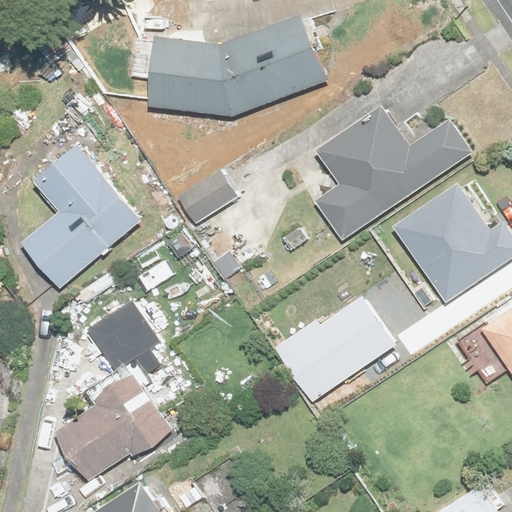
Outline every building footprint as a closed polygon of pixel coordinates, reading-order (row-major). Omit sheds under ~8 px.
[(166,40),(165,50),(141,47),(137,78),(161,80),(158,107),(245,117),(332,85),(309,20),(232,48),(166,40)] [(409,133),(394,111),(327,156),(347,186),(322,203),(348,241),(477,156),(455,123),(431,139),(422,125),(409,133)] [(149,223),(87,144),(40,181),(67,215),(30,244),(65,289),(149,223)] [(243,200),(228,174),(185,199),(201,225),(243,200)] [(498,230),(467,185),(401,230),(449,301),(413,325),(426,344),(496,297),(485,282),(511,263),(511,225),(510,222),(498,230)] [(163,340),(136,301),(93,331),(120,370),(163,340)] [(511,316),(466,347),(491,385),(511,371),(511,316)] [(246,409),(245,379),(211,380),(212,410),(246,409)] [(179,433),(149,380),(62,431),(92,484),(179,433)] [(266,511),(236,465),(200,489),(215,511),(266,511)] [(167,511),(151,486),(109,511),(167,511)] [(502,511),(485,487),(447,511),(502,511)]
